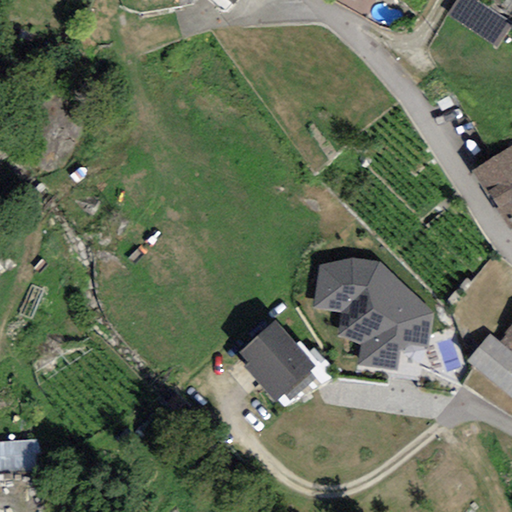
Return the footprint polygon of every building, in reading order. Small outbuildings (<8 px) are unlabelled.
[(242,0),(220,0),(234,11),(242,0)] [(343,0),(342,4),(374,13),(378,0),(343,0)] [(511,22),(479,0),(461,0),(450,17),(500,51),(511,32),(511,22)] [(511,146),(471,173),(510,233),(511,231),(511,146)] [(351,262),(320,270),(311,315),(340,316),(339,338),(359,348),(356,370),(397,374),(399,357),(406,348),(428,351),(432,316),(378,265),(351,262)] [(317,370),(275,325),(238,359),(248,369),(243,374),(276,409),(317,370)] [(511,328),(499,345),(488,336),(464,366),(511,403),(511,328)] [(41,444),(0,444),(0,474),(41,474),(41,444)]
